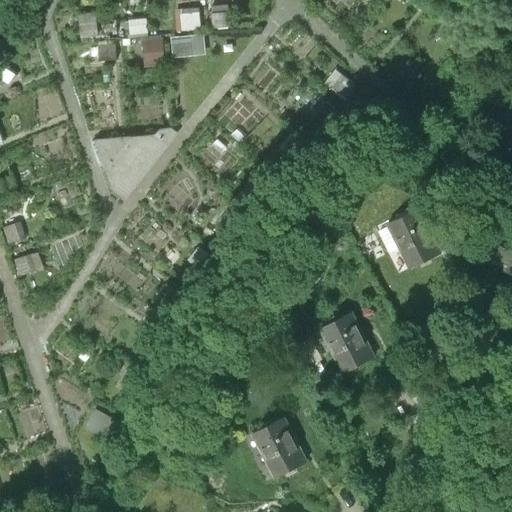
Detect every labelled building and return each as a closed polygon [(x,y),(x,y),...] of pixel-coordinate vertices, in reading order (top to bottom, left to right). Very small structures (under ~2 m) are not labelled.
[(177,11),(177,30),(198,30),(197,10),(177,11)] [(141,17),(124,18),(125,34),(142,33),(141,17)] [(168,36),(169,57),(203,56),(203,35),(168,36)] [(342,100),(354,88),(337,70),(325,82),(342,100)] [(154,136),(96,141),(112,190),(125,199),(177,134),(170,129),(159,130),(154,136)] [(418,208),(388,223),(410,268),(441,253),(418,208)] [(511,253),(499,247),(489,266),(511,277),(511,253)] [(351,312),(320,327),(343,372),(373,357),(351,312)] [(283,417),(253,432),(275,477),(305,462),(283,417)]
